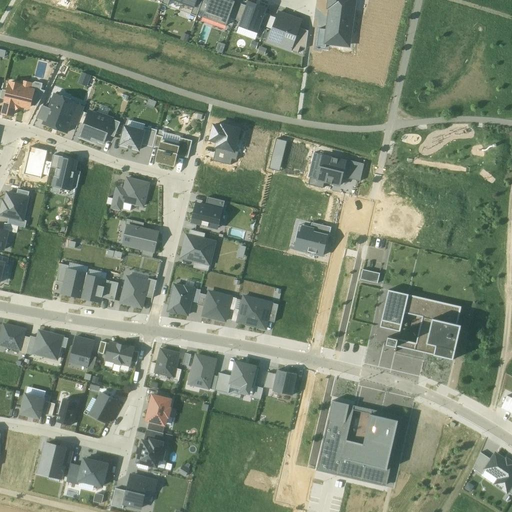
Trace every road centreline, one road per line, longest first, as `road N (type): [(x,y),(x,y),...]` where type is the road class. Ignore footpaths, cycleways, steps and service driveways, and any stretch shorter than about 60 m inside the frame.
road 1 (track): [(310,473),(419,0)]
road 2 (residential): [(489,427),(412,389),(311,360)]
road 3 (residential): [(5,125),(174,179)]
road 4 (residential): [(311,360),(349,216),(372,206)]
road 5 (residential): [(153,329),(311,360)]
road 6 (residential): [(302,505),(283,487),(311,360)]
road 7 (residential): [(0,305),(153,329)]
road 8 (residential): [(174,179),(170,257),(153,329)]
road 9 (residential): [(112,446),(153,329)]
